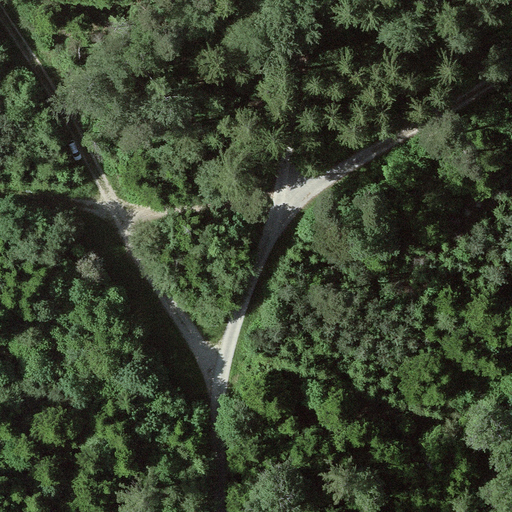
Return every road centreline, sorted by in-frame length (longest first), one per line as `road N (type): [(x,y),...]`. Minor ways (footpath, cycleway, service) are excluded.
road 1 (track): [(215,374),(0,18)]
road 2 (track): [(223,511),(215,374),(282,196)]
road 3 (track): [(0,195),(117,211),(282,196)]
road 4 (track): [(282,196),(511,63)]
road 5 (track): [(282,196),(309,0)]
